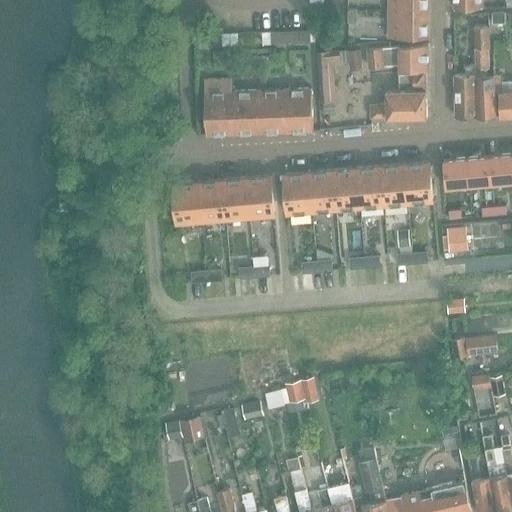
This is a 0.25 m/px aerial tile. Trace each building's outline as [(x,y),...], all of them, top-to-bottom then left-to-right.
[(428,10),(428,0),(388,0),(388,9),(428,10)] [(511,0),(485,0),(487,9),(511,4),(511,0)] [(348,21),(357,21),(357,8),(348,8),(348,21)] [(428,37),(428,10),(388,9),(388,36),(428,37)] [(488,48),(488,49),(491,49),(490,26),(475,26),(475,48),(488,48)] [(282,30),(283,41),(310,40),(310,28),(282,30)] [(270,42),(283,41),(282,30),(262,30),(262,43),(270,43),(270,42)] [(222,33),(222,45),(238,44),(237,32),(222,33)] [(399,70),(425,68),(427,68),(428,42),(368,48),(369,66),(399,64),(399,70)] [(350,66),(348,49),(347,49),(347,47),(317,49),(320,101),(337,99),(334,63),(344,62),(344,67),(350,66)] [(350,66),(350,69),(362,68),(360,48),(348,49),(350,66)] [(489,57),(488,49),(488,48),(475,48),(476,63),(477,115),(497,115),(495,75),(487,75),(486,69),(489,67),(489,57)] [(455,116),(477,115),(476,63),(465,64),(465,73),(454,73),(455,116)] [(425,68),(399,70),(399,89),(386,89),(386,103),(370,104),(370,117),(388,117),(388,118),(426,117),(425,68)] [(511,79),(502,79),(502,74),(495,75),(497,115),(501,115),(511,114),(511,79)] [(206,133),(234,132),(232,78),(204,79),(206,133)] [(260,132),(258,89),(232,90),(232,78),(234,132),(260,132)] [(284,88),(286,131),(313,130),(311,87),(284,88)] [(260,132),(286,131),(284,88),(258,89),(260,132)] [(511,155),(490,157),(492,180),(511,178),(511,155)] [(490,157),(468,159),(470,182),(492,180),(490,157)] [(467,159),(444,161),(446,183),(469,181),(467,159)] [(430,160),(405,162),(408,202),(433,200),(433,198),(429,161),(430,161),(430,160)] [(405,162),(380,164),(384,204),(408,202),(405,162)] [(380,164),(357,166),(360,206),(384,204),(380,164)] [(357,166),(333,168),(336,208),(360,206),(357,166)] [(333,168),(309,170),(312,210),(336,208),(333,168)] [(309,170),(284,172),(284,174),(287,211),(287,212),(312,210),(309,170)] [(272,174),(246,176),(250,216),(275,214),(275,212),(271,175),(272,175),(272,174)] [(246,176),(222,178),(226,218),(250,216),(246,176)] [(222,178),(199,180),(202,220),(226,218),(222,178)] [(199,180),(173,182),(174,183),(177,221),(177,222),(202,220),(199,180)] [(505,184),(479,187),(480,198),(506,195),(505,184)] [(506,204),(494,205),(494,213),(507,212),(506,204)] [(494,205),(481,206),(482,215),(494,213),(494,205)] [(461,208),(448,209),(449,217),(461,216),(461,208)] [(398,235),(398,248),(429,247),(429,234),(398,235)] [(504,234),(479,235),(480,247),(504,246),(504,234)] [(334,243),(299,243),(299,253),(333,253),(334,243)] [(427,250),(412,252),(413,262),(427,261),(427,250)] [(412,252),(398,253),(399,263),(413,262),(412,252)] [(379,255),(364,256),(365,266),(380,265),(379,255)] [(364,256),(350,257),(351,267),(365,266),(364,256)] [(331,259),(317,260),(317,270),(332,269),(331,259)] [(317,260),(302,261),(303,271),(317,270),(317,260)] [(269,264),(254,265),(255,276),(270,274),(269,264)] [(254,265),(240,267),(241,277),(255,276),(254,265)] [(222,267),(207,269),(208,279),(223,278),(222,267)] [(207,269),(193,270),(194,280),(208,279),(207,269)] [(477,335),(479,353),(495,352),(493,333),(477,335)] [(451,337),(454,356),(468,354),(465,335),(451,337)] [(493,396),(494,395),(490,373),(472,375),(474,389),(482,387),(494,397),(493,396)] [(490,373),(494,395),(506,393),(502,373),(494,375),(494,373),(490,373)] [(290,401),(305,398),(301,378),(286,381),(290,401)] [(266,391),(268,401),(284,398),(281,387),(266,391)] [(241,402),(245,418),(264,413),(260,398),(241,402)] [(201,415),(180,419),(183,436),(184,441),(206,436),(201,415)] [(165,422),(169,439),(183,436),(180,419),(165,422)] [(511,446),(511,440),(511,433),(502,435),(504,444),(505,448),(504,448),(508,472),(509,472),(511,492),(511,446)] [(505,448),(504,444),(493,446),(491,434),(484,436),(487,451),(486,451),(491,475),(497,510),(511,506),(511,492),(509,472),(508,472),(504,448),(505,448)] [(375,445),(359,449),(361,459),(359,460),(366,490),(369,489),(372,501),(362,504),(363,511),(390,511),(387,498),(380,469),(375,445)] [(484,511),(497,510),(491,475),(481,477),(477,453),(468,454),(479,511),(484,511)] [(312,511),(312,508),(307,487),(298,455),(289,457),(291,469),(289,470),(295,490),(301,511),(297,511),(312,511)] [(341,485),(331,490),(335,511),(356,511),(343,456),(336,459),(341,485)] [(334,511),(332,503),(326,478),(317,480),(319,488),(324,505),(312,508),(312,511),(334,511)] [(433,487),(439,511),(471,511),(466,480),(456,482),(433,487)] [(237,511),(235,502),(237,501),(233,486),(220,490),(221,495),(219,495),(223,511),(237,511)] [(406,511),(439,511),(433,487),(403,494),(406,511)] [(257,511),(252,491),(243,494),(246,511),(257,511)] [(290,511),(286,494),(275,497),(278,511),(290,511)] [(211,511),(208,497),(198,499),(201,511),(211,511)] [(201,511),(198,499),(189,502),(191,511),(201,511)]
